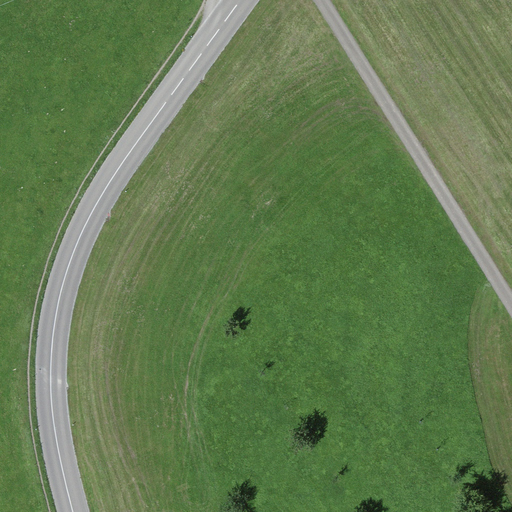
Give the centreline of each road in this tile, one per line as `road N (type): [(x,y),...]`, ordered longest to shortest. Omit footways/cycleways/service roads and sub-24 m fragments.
road 1 (tertiary): [(241,0),(95,206),(63,281),(52,411),(74,511)]
road 2 (unknown): [(232,13),(511,434)]
